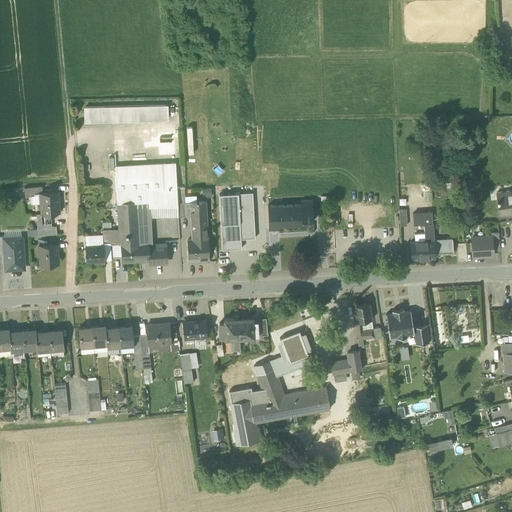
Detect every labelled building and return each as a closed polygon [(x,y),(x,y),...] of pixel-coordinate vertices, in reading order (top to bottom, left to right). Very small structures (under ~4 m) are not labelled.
[(85,107),(86,121),(166,119),(166,105),(85,107)] [(175,162),(116,166),(114,166),(115,171),(113,171),(113,175),(115,196),(116,196),(117,202),(119,230),(119,244),(121,243),(148,242),(148,236),(151,235),(149,216),(149,204),(177,204),(177,202),(177,203),(176,189),(177,188),(175,162)] [(24,188),(25,196),(31,196),(34,195),(34,193),(39,193),(39,192),(42,192),(42,186),(24,188)] [(178,216),(184,216),(184,202),(185,202),(184,196),(184,188),(177,188),(176,189),(177,203),(177,202),(177,204),(178,216)] [(211,188),(202,188),(202,197),(211,196),(211,188)] [(13,191),(5,191),(6,202),(13,202),(13,191)] [(39,192),(39,193),(40,203),(41,214),(53,213),(59,212),(58,191),(42,192),(39,192)] [(510,208),(511,214),(511,193),(509,194),(509,192),(497,193),(498,201),(498,202),(499,210),(510,208)] [(31,203),(40,203),(39,193),(34,193),(34,195),(31,196),(31,203)] [(219,194),(222,249),(241,248),(240,238),(240,235),(244,235),(245,238),(255,238),(252,198),(238,198),(238,193),(219,194)] [(268,205),(269,229),(278,229),(278,225),(285,225),(286,225),(286,224),(293,224),(293,225),(294,225),(294,224),(302,224),(303,224),(303,221),(312,221),(312,200),(301,201),(301,205),(293,205),(293,204),(292,204),(292,205),(285,205),(284,205),(284,206),(277,206),(277,205),(276,205),(276,206),(269,206),(269,205),(268,205)] [(186,239),(188,259),(208,258),(207,238),(206,238),(204,201),(196,201),(185,202),(184,202),(184,216),(189,215),(194,215),(195,238),(191,239),(186,239)] [(149,204),(149,216),(178,216),(177,204),(149,204)] [(424,234),(425,241),(433,240),(431,212),(412,214),(413,225),(424,224),(424,234)] [(36,214),(37,228),(54,226),(53,213),(41,214),(36,214)] [(37,228),(37,235),(56,233),(56,226),(54,226),(37,228)] [(4,230),(4,236),(4,238),(21,237),(20,229),(4,230)] [(102,242),(111,242),(111,230),(101,231),(102,234),(102,242)] [(119,230),(111,230),(111,242),(112,244),(119,244),(119,230)] [(491,236),(492,250),(500,250),(498,232),(491,233),(491,236)] [(103,244),(102,242),(102,234),(85,235),(86,245),(103,244)] [(471,238),(473,257),(493,255),(492,250),(491,236),(471,238)] [(4,238),(5,254),(6,269),(24,268),(22,237),(21,237),(4,238)] [(433,240),(434,254),(453,252),(452,238),(433,240)] [(435,257),(434,254),(433,240),(425,241),(415,242),(411,242),(412,259),(435,257)] [(122,256),(122,261),(131,261),(131,259),(149,258),(149,245),(148,241),(148,242),(121,243),(122,256)] [(102,242),(103,244),(104,260),(112,260),(112,244),(111,242),(102,242)] [(38,244),(39,265),(58,264),(57,243),(38,244)] [(121,243),(119,244),(112,244),(113,256),(122,256),(121,243)] [(94,260),(94,263),(103,262),(103,260),(104,260),(103,244),(86,245),(85,245),(86,261),(94,260)] [(149,258),(149,262),(166,261),(165,244),(149,245),(149,258)] [(353,306),(355,322),(361,321),(367,320),(372,320),(369,303),(353,306)] [(465,305),(455,307),(456,314),(466,313),(465,305)] [(397,336),(397,338),(407,337),(406,335),(414,333),(413,326),(410,310),(404,311),(403,308),(399,309),(400,310),(396,311),(396,310),(392,310),(392,313),(386,314),(389,337),(397,336)] [(240,348),(239,337),(238,327),(235,328),(234,318),(234,317),(224,317),(224,322),(219,322),(219,337),(224,337),(224,338),(230,338),(232,349),(240,348)] [(252,317),(234,318),(235,328),(238,327),(239,337),(253,336),(253,335),(258,335),(257,321),(252,321),(252,317)] [(192,334),(192,337),(193,337),(205,336),(204,322),(192,323),(192,321),(182,322),(184,335),(192,334)] [(355,322),(358,340),(361,339),(374,337),(372,329),(368,329),(362,330),(361,321),(355,322)] [(174,322),(169,323),(171,342),(170,342),(171,351),(179,350),(174,322)] [(147,334),(149,344),(159,343),(158,341),(170,340),(170,342),(171,342),(169,323),(168,323),(168,324),(157,325),(157,324),(146,325),(147,334)] [(414,333),(416,344),(429,342),(426,324),(413,326),(414,333)] [(93,344),(107,343),(105,328),(105,325),(92,326),(93,344)] [(132,325),(118,327),(120,344),(133,343),(134,343),(133,335),(132,325)] [(80,346),(93,344),(92,326),(78,328),(80,346)] [(118,327),(105,328),(107,343),(107,346),(120,344),(118,327)] [(0,347),(10,347),(9,332),(9,329),(0,329),(0,347)] [(24,349),(37,347),(35,332),(35,329),(22,331),(24,349)] [(62,330),(49,331),(50,349),(64,347),(62,330)] [(281,355),(253,365),(257,375),(262,388),(265,398),(259,399),(260,400),(250,401),(254,421),(263,419),(263,420),(318,410),(330,407),(326,387),(284,395),(276,376),(305,365),(306,364),(307,363),(308,361),(308,359),(308,358),(308,356),(309,356),(307,351),(301,334),(299,330),(279,337),(281,342),(285,353),(281,355)] [(11,350),(24,349),(22,331),(9,332),(10,347),(11,350)] [(37,350),(50,349),(49,331),(35,332),(37,347),(37,350)] [(301,334),(307,351),(311,350),(305,333),(301,334)] [(136,368),(143,368),(141,348),(139,334),(133,335),(134,343),(133,343),(134,351),(136,368)] [(139,334),(141,348),(149,347),(149,344),(147,334),(139,334)] [(468,334),(460,335),(461,343),(469,342),(468,334)] [(206,348),(205,336),(193,337),(193,346),(199,348),(206,348)] [(277,343),(281,355),(285,353),(281,342),(277,343)] [(107,351),(107,346),(107,343),(93,344),(94,352),(107,351)] [(120,344),(121,353),(134,351),(133,343),(120,344)] [(503,344),(504,371),(511,371),(511,343),(508,344),(503,344)] [(94,352),(93,344),(80,346),(81,353),(94,352)] [(121,353),(120,344),(107,346),(107,351),(108,354),(121,353)] [(407,346),(399,347),(401,360),(409,358),(407,346)] [(10,347),(0,347),(0,355),(11,355),(11,350),(10,347)] [(50,349),(51,355),(59,354),(61,356),(65,355),(64,347),(50,349)] [(151,367),(149,347),(141,348),(143,368),(150,367),(151,367)] [(24,349),(11,350),(11,355),(11,356),(19,356),(21,357),(25,357),(24,349)] [(51,355),(50,349),(37,350),(38,356),(46,355),(48,357),(51,357),(51,355)] [(332,374),(333,373),(344,372),(350,370),(358,369),(362,368),(358,350),(347,352),(348,359),(330,362),(332,374)] [(179,354),(182,369),(191,368),(193,368),(190,352),(179,354)] [(191,368),(182,369),(184,382),(193,381),(191,368)] [(358,369),(350,370),(352,380),(360,378),(358,369)] [(345,378),(344,372),(333,373),(334,380),(345,378)] [(66,381),(71,377),(68,373),(63,377),(66,381)] [(151,373),(143,374),(144,382),(152,381),(151,373)] [(511,378),(503,381),(504,387),(511,384),(511,378)] [(228,391),(231,402),(250,399),(250,401),(260,400),(259,399),(265,398),(262,388),(252,390),(251,386),(228,391)] [(234,431),(237,444),(259,440),(257,427),(255,427),(254,421),(250,401),(250,399),(231,402),(236,431),(234,431)] [(437,410),(436,400),(428,401),(430,411),(437,410)] [(396,407),(398,418),(405,417),(404,406),(396,407)] [(446,418),(454,417),(452,409),(442,412),(444,419),(446,418)] [(419,418),(420,423),(431,420),(429,415),(419,418)] [(511,423),(494,428),(495,433),(511,428),(511,423)] [(222,428),(212,430),(213,440),(224,438),(222,428)] [(499,445),(511,442),(511,428),(495,433),(499,445)] [(491,447),(499,445),(495,433),(488,435),(491,447)] [(451,439),(427,445),(429,452),(453,446),(451,439)] [(470,445),(462,447),(464,454),(472,452),(470,445)] [(434,500),(436,510),(441,509),(447,508),(445,498),(434,500)] [(470,500),(461,503),(463,510),(472,507),(470,500)]
